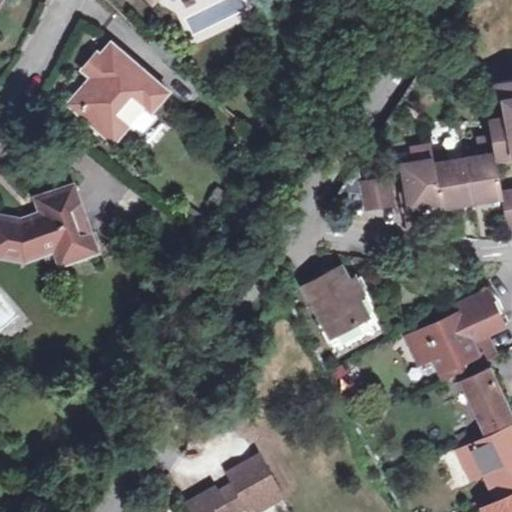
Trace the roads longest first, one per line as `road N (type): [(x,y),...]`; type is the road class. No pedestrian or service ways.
road 1 (residential): [(108,511),(293,228)]
road 2 (residential): [(293,228),(447,0)]
road 3 (residential): [(511,263),(293,228)]
road 4 (residential): [(0,123),(41,66),(71,0)]
